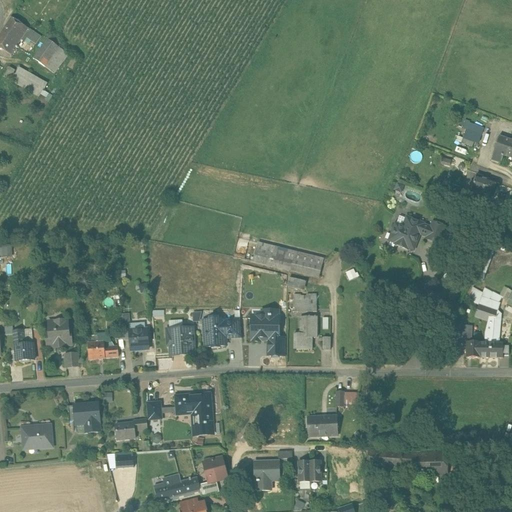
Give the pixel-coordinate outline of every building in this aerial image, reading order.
[(29,29),(11,17),(0,34),(0,48),(12,56),(17,48),(18,47),(17,47),(22,39),(25,42),(27,39),(36,45),(41,38),(28,29),(29,29)] [(51,35),(33,59),(46,68),(59,48),(62,43),(51,35)] [(59,48),(46,68),(51,71),(65,52),(59,48)] [(15,71),(9,68),(4,77),(10,80),(14,74),(15,71)] [(31,74),(20,68),(16,75),(14,74),(10,80),(23,88),(31,74)] [(44,91),(41,97),(47,100),(50,94),(44,91)] [(470,123),(466,121),(463,129),(466,130),(461,144),(472,148),(474,143),(477,145),(483,130),(469,124),(470,123)] [(501,137),(492,161),(501,164),(504,155),(509,140),(501,137)] [(487,178),(477,175),(470,196),(478,198),(478,197),(489,201),(490,196),(492,196),(496,183),(486,181),(487,178)] [(477,202),(463,198),(464,194),(459,192),(456,202),(475,208),(477,202)] [(407,220),(400,217),(396,225),(390,241),(396,243),(395,245),(407,249),(407,247),(413,250),(419,234),(428,237),(431,229),(423,226),(423,224),(407,218),(407,220)] [(445,228),(433,223),(431,229),(428,237),(427,240),(439,244),(445,228)] [(323,259),(258,243),(254,261),(272,266),(275,254),(322,265),(323,259)] [(0,244),(0,256),(13,255),(12,244),(0,244)] [(322,265),(275,254),(272,266),(319,277),(322,265)] [(346,271),(349,280),(358,277),(355,268),(346,271)] [(307,283),(289,279),(287,287),(302,291),(305,291),(307,283)] [(302,291),(287,287),(287,294),(297,295),(301,296),(302,291)] [(479,304),(498,311),(500,304),(473,288),(468,302),(479,305),(479,304)] [(317,297),(301,297),(301,296),(297,295),(294,296),(294,313),(317,313),(317,297)] [(498,311),(479,304),(479,305),(475,316),(488,321),(494,323),(495,319),(498,311)] [(318,318),(300,318),(300,335),(294,335),(294,350),(312,350),(312,339),(318,339),(318,318)] [(224,320),(218,321),(218,319),(210,320),(210,321),(204,321),(206,347),(211,347),(212,348),(220,348),(220,346),(226,346),(225,337),(229,337),(228,321),(224,321),(224,320)] [(488,321),(485,334),(485,343),(481,343),(472,343),(466,343),(466,345),(466,358),(480,358),(503,358),(503,356),(503,343),(498,344),(500,321),(495,319),(494,323),(488,321)] [(228,321),(229,337),(229,339),(242,338),(240,320),(228,320),(228,321)] [(68,321),(48,323),(49,334),(46,334),(48,347),(59,346),(62,349),(65,348),(65,346),(72,345),(71,332),(69,332),(68,321)] [(472,327),(459,325),(458,345),(466,345),(466,343),(472,343),(472,327)] [(182,327),(180,330),(170,331),(170,337),(168,339),(169,346),(171,348),(171,356),(194,355),(193,329),(188,329),(185,327),(182,327)] [(130,331),(129,331),(130,337),(131,350),(148,348),(147,330),(130,331)] [(23,331),(14,331),(16,362),(34,360),(33,344),(24,345),(23,331)] [(98,335),(87,336),(88,344),(98,343),(98,335)] [(98,343),(88,344),(89,360),(105,359),(105,358),(118,357),(118,347),(104,348),(104,343),(98,343)] [(78,354),(65,355),(66,368),(79,367),(78,354)] [(359,393),(344,393),(343,404),(359,404),(359,393)] [(209,396),(176,398),(177,414),(195,412),(196,436),(210,435),(208,411),(210,411),(209,396)] [(159,403),(146,404),(147,421),(161,420),(159,403)] [(98,404),(74,406),(76,422),(76,426),(89,425),(89,428),(90,428),(91,433),(100,432),(98,404)] [(337,417),(307,419),(308,437),(338,436),(337,417)] [(145,421),(134,422),(134,425),(135,431),(146,430),(145,421)] [(125,425),(116,426),(117,440),(135,438),(135,431),(134,425),(125,426),(125,425)] [(51,426),(23,429),(24,447),(38,446),(38,449),(52,448),(52,447),(51,426)] [(402,454),(370,450),(368,465),(400,469),(400,466),(409,466),(410,477),(450,475),(449,453),(409,455),(409,456),(402,456),(402,454)] [(132,452),(114,453),(115,468),(133,468),(132,452)] [(220,459),(211,461),(209,460),(205,461),(203,463),(206,474),(209,475),(211,482),(211,483),(217,481),(225,479),(227,477),(222,460),(220,459)] [(279,462),(254,463),(255,481),(257,481),(257,491),(271,491),(271,490),(268,490),(267,481),(280,481),(279,462)] [(310,462),(299,463),(299,483),(310,482),(310,462)] [(321,482),(321,462),(310,462),(310,482),(321,482)] [(179,475),(163,479),(164,484),(154,487),(158,502),(201,491),(199,485),(198,479),(191,480),(190,478),(189,478),(190,481),(181,483),(179,475)] [(211,482),(199,485),(201,491),(202,497),(219,492),(217,481),(211,483),(211,482)] [(262,511),(259,497),(250,499),(252,511),(262,511)] [(194,499),(183,502),(184,508),(196,505),(194,499)] [(299,501),(296,509),(302,511),(305,503),(299,501)] [(184,508),(182,508),(182,511),(205,511),(207,511),(205,502),(196,505),(184,508)]
